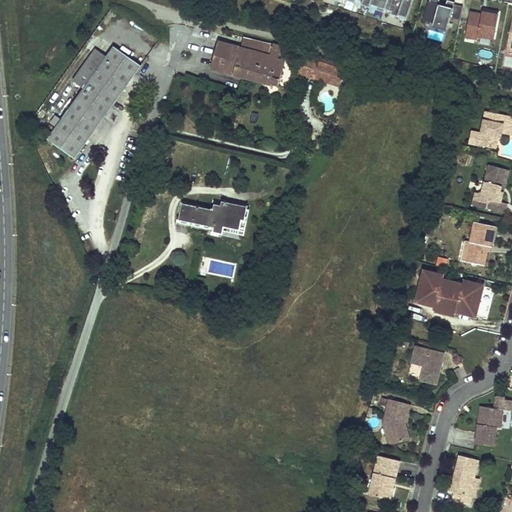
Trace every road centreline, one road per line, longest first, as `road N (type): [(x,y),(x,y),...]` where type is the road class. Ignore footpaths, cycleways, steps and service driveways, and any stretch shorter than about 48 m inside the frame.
road 1 (unknown): [(152,127),(290,153),(307,130),(313,83)]
road 2 (tertiary): [(0,362),(0,153)]
road 3 (residential): [(421,511),(448,410),(494,377),(511,350)]
